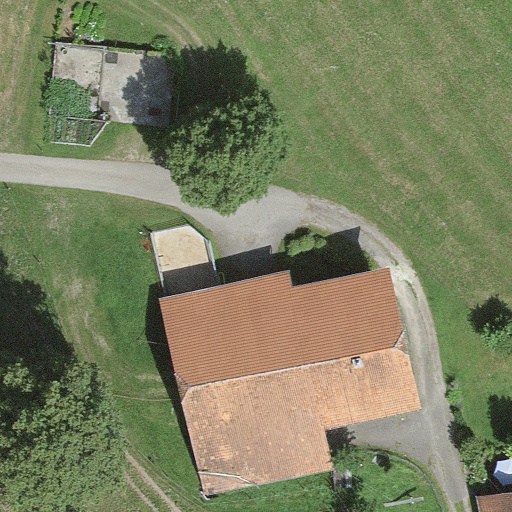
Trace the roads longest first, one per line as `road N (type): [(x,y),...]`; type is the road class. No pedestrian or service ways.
road 1 (track): [(460,511),(402,276),(343,226),(241,199)]
road 2 (track): [(132,0),(196,47),(240,108),(241,199)]
road 3 (track): [(241,199),(106,173),(0,166)]
